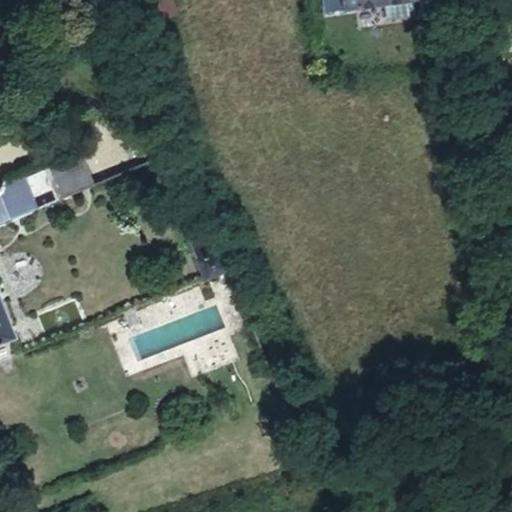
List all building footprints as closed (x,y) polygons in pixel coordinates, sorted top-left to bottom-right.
[(137,0),(148,25),(170,16),(163,0),(137,0)] [(337,0),(339,15),(417,3),(416,0),(337,0)] [(488,59),(511,54),(503,21),(481,27),(488,59)] [(19,224),(31,219),(22,197),(10,202),(19,224)] [(0,232),(19,224),(10,202),(8,199),(0,202),(0,232)] [(208,281),(224,274),(212,247),(196,254),(208,281)] [(0,348),(17,342),(12,330),(0,301),(0,348)] [(32,349),(68,334),(58,311),(12,330),(17,342),(23,358),(34,353),(32,349)]
